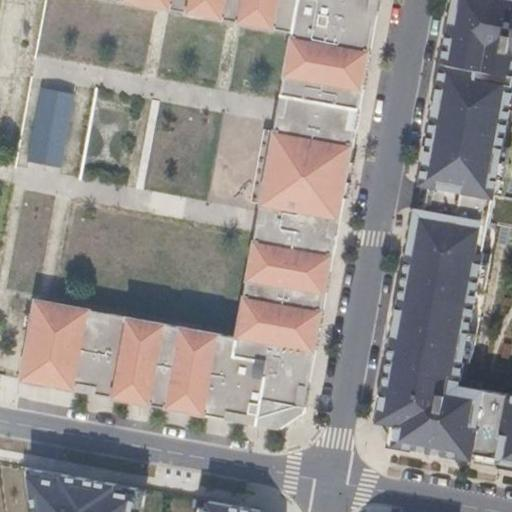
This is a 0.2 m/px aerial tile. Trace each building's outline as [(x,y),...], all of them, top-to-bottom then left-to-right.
[(89,0),(299,40),(241,343),(39,302),(22,385),(286,439),(310,421),(387,0),(89,0)] [(511,0),(459,0),(457,2),(441,87),(438,87),(433,116),(436,117),(401,306),(397,305),(391,336),(395,336),(384,393),(381,393),(376,419),(380,420),(390,434),(388,446),(412,451),(413,446),(444,453),(444,456),(463,460),(463,456),(469,457),(469,460),(489,464),(490,461),(498,462),(497,466),(511,468),(511,0)] [(74,94),(41,88),(28,161),(60,167),(74,94)] [(135,511),(140,488),(23,467),(29,511),(135,511)] [(264,511),(263,510),(211,501),(210,507),(208,511),(264,511)]
